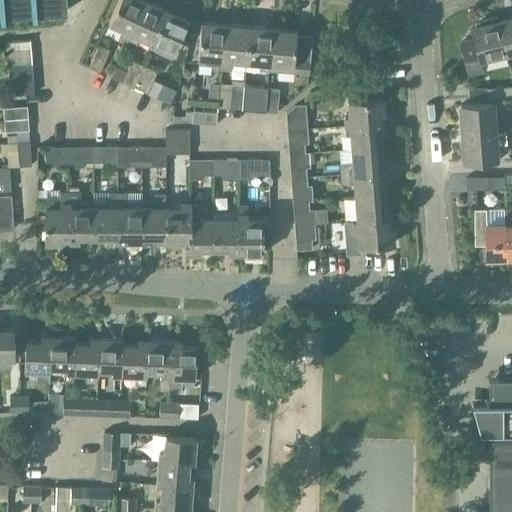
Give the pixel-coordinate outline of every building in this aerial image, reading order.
[(0,0),(0,15),(68,10),(67,0),(0,0)] [(129,38),(146,0),(119,0),(109,22),(123,29),(121,34),(129,38)] [(146,0),(129,38),(137,42),(139,36),(153,43),(168,10),(146,0)] [(168,10),(153,43),(151,48),(172,58),(189,20),(168,10)] [(507,53),(499,21),(498,16),(483,20),(484,25),(472,28),(475,39),(461,42),(468,74),(483,70),(480,59),(507,53)] [(511,51),(511,18),(499,21),(507,53),(511,51)] [(222,64),(226,23),(202,20),(198,56),(199,56),(199,62),(222,64)] [(226,23),(222,64),(222,68),(231,69),(232,59),(246,61),(249,25),(226,23)] [(249,25),(246,61),(260,62),(260,68),(269,69),(273,27),(249,25)] [(298,30),(273,27),(269,69),(309,73),(313,35),(297,34),(298,30)] [(10,65),(33,63),(31,42),(8,44),(10,65)] [(89,66),(100,71),(110,50),(99,45),(89,66)] [(122,81),(133,86),(143,65),(132,60),(128,70),(123,80),(122,81)] [(123,80),(128,70),(117,65),(112,76),(123,80)] [(133,86),(148,93),(157,71),(143,65),(133,86)] [(12,95),(27,94),(35,93),(34,78),(11,79),(12,95)] [(98,80),(92,95),(110,102),(116,87),(98,80)] [(233,84),(230,108),(242,109),(244,85),(233,84)] [(244,85),(242,109),(266,111),(268,88),(244,85)] [(511,97),(511,86),(498,88),(498,99),(511,97)] [(268,88),(266,111),(277,113),(280,89),(268,88)] [(350,125),(385,123),(383,98),(348,100),(349,115),(345,115),(345,125),(350,125)] [(504,117),(494,118),(493,103),(460,105),(463,133),(505,130),(504,117)] [(288,129),(308,128),(306,104),(295,105),(286,112),(288,129)] [(5,120),(29,118),(28,106),(5,108),(5,120)] [(217,123),(218,111),(194,109),(193,121),(217,123)] [(30,130),(29,118),(5,120),(6,131),(30,130)] [(346,136),(351,135),(352,149),(382,147),(381,133),(386,132),(385,123),(350,125),(345,125),(346,136)] [(166,128),(166,146),(166,153),(181,153),(181,144),(190,144),(190,128),(166,128)] [(308,128),(288,129),(289,139),(309,138),(308,128)] [(505,130),(463,133),(465,161),(497,159),(496,144),(506,143),(505,130)] [(31,141),(29,141),(19,142),(20,166),(33,165),(31,141)] [(305,143),(289,144),(290,154),(306,152),(305,143)] [(55,162),(55,146),(46,146),(46,162),(55,162)] [(55,146),(55,162),(55,166),(70,166),(70,146),(55,146)] [(84,146),(70,146),(70,166),(84,166),(84,162),(84,146)] [(94,162),(94,146),(84,146),(84,162),(94,162)] [(103,146),(94,146),(94,162),(103,162),(103,146)] [(118,166),(118,146),(103,146),(103,162),(103,166),(118,166)] [(133,146),(118,146),(118,166),(133,166),(133,162),(133,146)] [(142,146),(133,146),(133,162),(133,166),(142,166),(142,162),(142,146)] [(151,146),(142,146),(142,162),(142,166),(151,166),(151,162),(151,146)] [(382,147),(352,149),(353,162),(341,163),(342,174),(389,170),(388,161),(383,161),(382,147)] [(205,173),(205,158),(190,158),(190,177),(205,177),(205,173)] [(214,158),(205,158),(205,173),(214,173),(214,158)] [(224,158),(214,158),(214,173),(224,173),(224,158)] [(238,158),(238,177),(253,177),(253,173),(262,173),(262,158),(238,158)] [(10,167),(0,167),(0,180),(10,179),(11,179),(10,167)] [(291,177),(307,176),(306,167),(291,168),(291,177)] [(390,180),(389,170),(342,174),(343,183),(354,182),(355,197),(386,195),(385,180),(390,180)] [(307,176),(291,177),(292,187),(308,186),(307,176)] [(484,177),(484,189),(504,189),(504,177),(484,177)] [(70,242),(70,191),(60,191),(60,196),(45,196),(46,242),(70,242)] [(94,237),(94,207),(94,202),(81,202),(81,191),(70,191),(70,242),(80,242),(80,237),(94,237)] [(108,200),(94,201),(94,202),(94,207),(94,237),(108,237),(108,242),(118,242),(118,192),(108,192),(108,200)] [(142,237),(142,200),(127,200),(127,192),(118,192),(118,242),(141,242),(141,237),(142,237)] [(166,206),(166,193),(155,193),(155,200),(142,200),(142,237),(156,237),(156,242),(166,242),(166,206)] [(12,195),(11,195),(0,195),(0,215),(13,215),(12,195)] [(386,195),(355,197),(357,221),(393,218),(392,208),(387,208),(386,195)] [(309,200),(293,201),(294,210),(310,209),(309,200)] [(190,242),(190,205),(190,202),(179,202),(179,206),(166,206),(166,242),(190,242)] [(199,205),(190,205),(190,242),(190,254),(200,254),(200,248),(214,248),(214,218),(200,218),(199,205)] [(238,205),(238,212),(238,253),(263,253),(262,218),(247,218),(247,205),(238,205)] [(505,260),(505,226),(486,226),(486,210),(474,210),(474,246),(485,246),(485,260),(505,260)] [(238,212),(214,212),(214,218),(214,248),(229,248),(229,253),(238,253),(238,212)] [(393,218),(357,221),(346,222),(346,230),(358,230),(359,245),(394,242),(393,218)] [(295,225),(297,249),(313,248),(312,239),(316,239),(315,224),(295,225)] [(0,359),(14,359),(13,329),(0,329),(0,359)] [(49,368),(50,338),(40,337),(39,343),(25,342),(24,372),(36,373),(36,383),(48,383),(49,368)] [(74,339),(50,338),(49,368),(63,369),(62,384),(72,384),(73,375),(74,344),(74,339)] [(88,344),(74,344),(73,375),(87,375),(86,384),(97,384),(98,371),(99,340),(88,339),(88,344)] [(123,341),(99,340),(98,371),(111,372),(111,376),(121,376),(123,346),(123,341)] [(137,346),(123,346),(121,376),(135,377),(135,382),(138,386),(145,386),(146,373),(147,342),(137,341),(137,346)] [(147,342),(146,373),(159,373),(159,391),(169,392),(171,343),(147,342)] [(181,343),(171,343),(169,392),(180,392),(181,378),(194,379),(195,348),(181,348),(181,343)] [(511,511),(511,375),(488,376),(488,401),(485,401),(485,402),(474,402),(476,413),(475,414),(479,429),(488,429),(488,511),(511,511)] [(206,406),(221,402),(215,378),(200,381),(206,406)] [(49,392),(48,412),(61,412),(61,392),(49,392)] [(18,398),(19,413),(28,413),(28,397),(18,398)] [(19,413),(18,398),(10,398),(10,413),(19,413)] [(71,415),(71,400),(62,399),(61,415),(71,415)] [(71,400),(71,415),(80,415),(81,400),(71,400)] [(119,417),(120,401),(110,401),(110,416),(119,417)] [(120,401),(119,417),(129,417),(129,401),(120,401)] [(168,419),(169,403),(159,402),(158,418),(168,419)] [(177,418),(197,419),(198,402),(178,402),(177,418)] [(177,403),(169,403),(168,419),(177,419),(177,403)] [(129,446),(130,433),(104,432),(104,446),(129,446)] [(158,450),(158,460),(188,463),(193,464),(196,439),(165,436),(163,451),(158,450)] [(102,459),(118,459),(119,450),(103,449),(102,459)] [(118,459),(102,459),(102,468),(118,469),(118,459)] [(188,463),(158,460),(155,484),(160,485),(191,487),(192,477),(187,476),(188,463)] [(191,487),(160,485),(159,498),(154,498),(153,508),(184,511),(189,511),(191,487)] [(31,503),(32,486),(23,486),(22,502),(31,503)] [(41,487),(32,486),(31,503),(40,503),(41,487)] [(80,488),(71,488),(70,504),(79,504),(80,488)] [(80,488),(79,504),(88,505),(89,489),(80,488)] [(119,498),(119,507),(136,508),(137,498),(119,498)]
